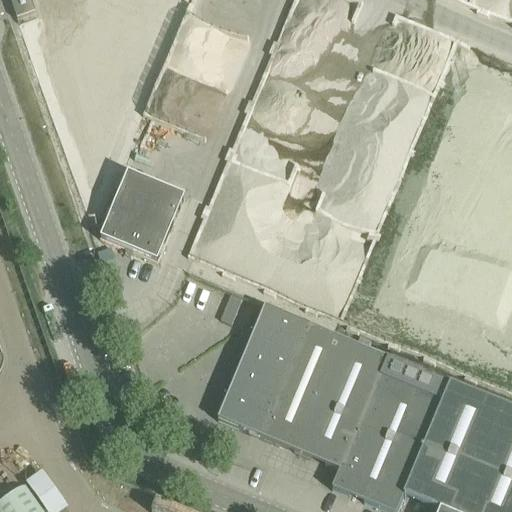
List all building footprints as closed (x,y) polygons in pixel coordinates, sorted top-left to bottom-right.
[(13,0),(10,1),(18,23),(36,17),(30,0),(13,0)] [(134,256),(158,267),(186,201),(129,177),(101,243),(133,256),(134,256)] [(111,252),(98,257),(101,266),(114,261),(111,252)] [(266,312),(219,424),(340,475),(333,494),(376,511),(399,511),(404,502),(427,511),(511,511),(511,414),(451,389),(443,408),(382,382),(389,363),(266,312)] [(43,511),(27,488),(0,506),(0,511),(43,511)]
